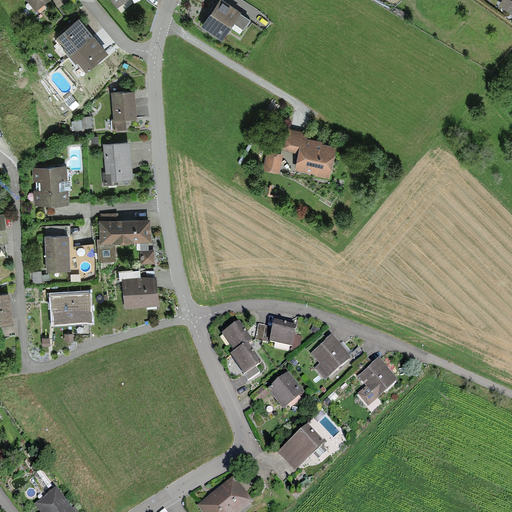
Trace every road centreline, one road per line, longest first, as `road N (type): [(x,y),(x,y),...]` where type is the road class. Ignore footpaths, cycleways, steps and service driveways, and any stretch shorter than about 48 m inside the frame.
road 1 (residential): [(0,141),(14,184),(30,365),(191,316)]
road 2 (residential): [(511,394),(291,307),(241,306),(192,320)]
road 3 (residential): [(155,53),(164,204),(191,316)]
road 4 (residential): [(192,320),(241,445),(141,511)]
